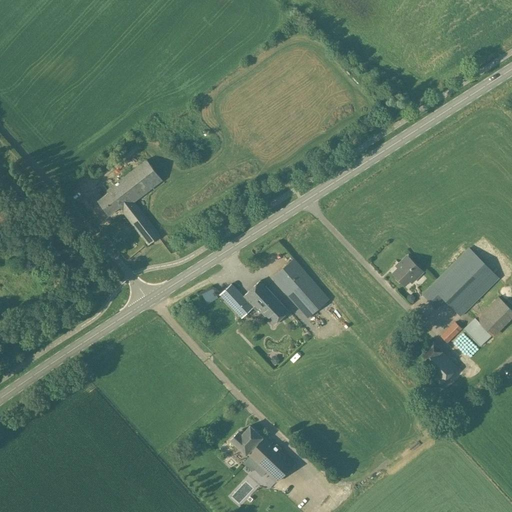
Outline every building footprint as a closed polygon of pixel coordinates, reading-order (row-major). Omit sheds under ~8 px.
[(106,190),(109,193),(98,201),(108,215),(119,208),(148,246),(159,237),(140,213),(141,212),(135,203),(163,181),(146,159),(106,190)] [(437,311),(445,302),(461,317),(499,279),(469,248),(421,295),(437,311)] [(410,281),(412,283),(423,272),(407,256),(396,266),(398,268),(392,274),(404,286),(410,281)] [(294,258),(271,278),(307,319),(329,300),(294,258)] [(241,319),(255,306),(274,326),(289,312),(260,281),(243,296),(232,284),(219,295),(241,319)] [(213,285),(202,292),(209,303),(220,297),(213,285)] [(511,319),(511,310),(498,296),(476,319),(475,318),(463,330),(480,347),(491,336),(493,338),(511,319)] [(223,313),(206,328),(212,335),(215,332),(220,338),(237,323),(231,316),(228,319),(223,313)] [(440,336),(447,344),(462,329),(455,322),(440,336)] [(416,368),(419,364),(425,370),(441,386),(458,368),(442,352),(443,351),(433,342),(415,360),(411,363),(416,368)] [(246,456),(247,455),(277,483),(295,464),(264,435),(262,437),(250,425),(241,435),(238,432),(230,440),(246,456)]
